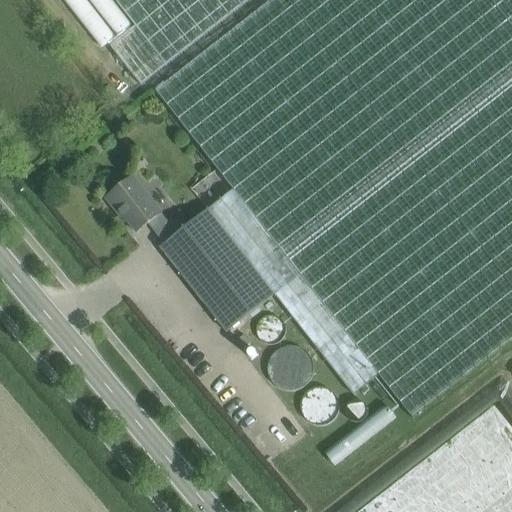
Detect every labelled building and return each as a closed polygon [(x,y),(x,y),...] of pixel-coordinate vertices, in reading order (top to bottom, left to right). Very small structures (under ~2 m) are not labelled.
[(103,0),(84,0),(116,39),(128,30),(103,0)] [(113,0),(135,27),(110,47),(140,85),(156,73),(249,0),(113,0)] [(511,0),(270,0),(155,91),(232,190),(184,228),(163,245),(160,247),(226,332),(274,295),(352,395),(377,376),(411,418),(511,339),(511,0)] [(115,191),(105,199),(119,216),(121,214),(136,233),(147,224),(163,245),(184,228),(175,217),(168,223),(132,177),(125,183),(120,182),(115,186),(115,191)] [(284,326),(281,320),(275,317),(268,316),(262,319),(258,324),(256,330),(258,337),(263,342),(269,345),(276,344),(282,340),(285,333),(284,326)] [(248,341),(242,333),(234,339),(240,347),(248,341)]
